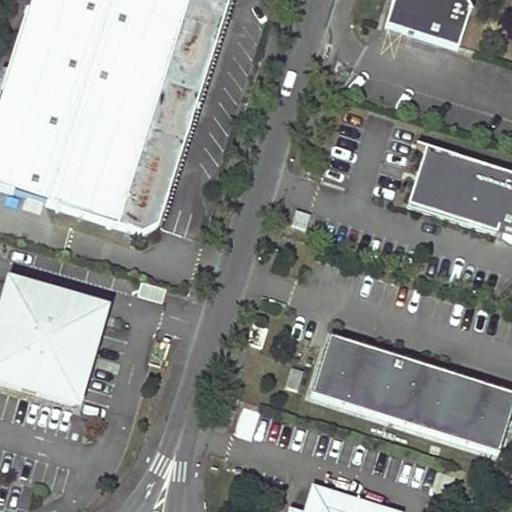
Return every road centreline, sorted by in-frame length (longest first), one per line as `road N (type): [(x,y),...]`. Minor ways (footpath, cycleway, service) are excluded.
road 1 (unclassified): [(199,363),(315,0)]
road 2 (unknown): [(304,33),(511,106)]
road 3 (unclassified): [(175,503),(199,363)]
road 4 (unclassified): [(199,363),(147,489)]
